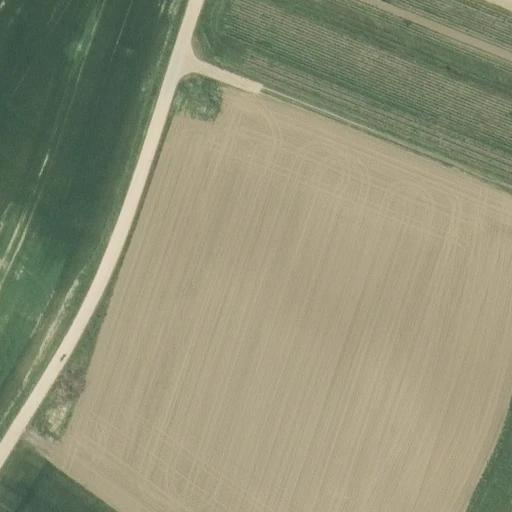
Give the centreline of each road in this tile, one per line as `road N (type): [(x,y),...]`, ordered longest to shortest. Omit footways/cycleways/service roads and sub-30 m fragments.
road 1 (track): [(180,56),(90,307),(0,456)]
road 2 (track): [(180,56),(511,189)]
